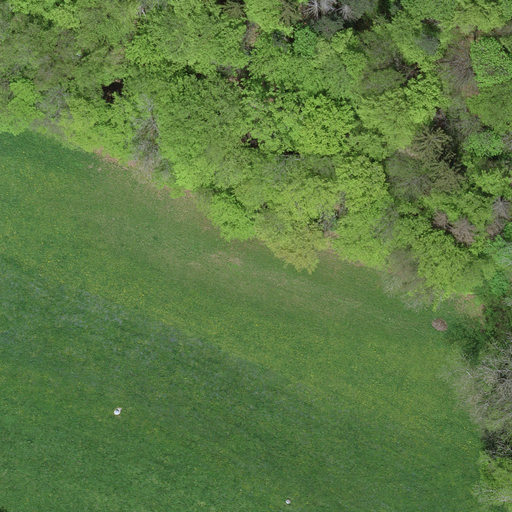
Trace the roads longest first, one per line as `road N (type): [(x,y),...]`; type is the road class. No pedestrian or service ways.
road 1 (track): [(511,180),(202,90)]
road 2 (track): [(202,90),(511,94)]
road 3 (track): [(202,90),(0,19)]
